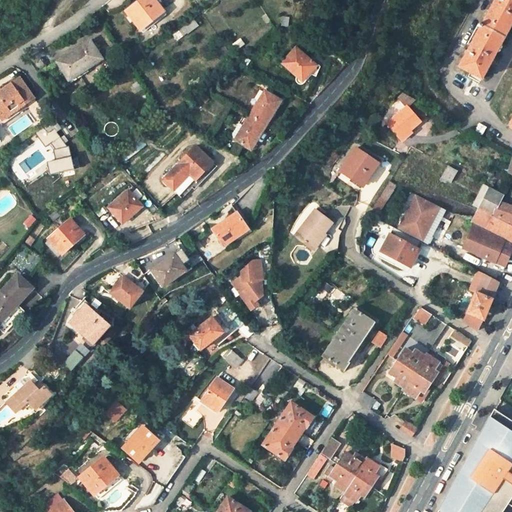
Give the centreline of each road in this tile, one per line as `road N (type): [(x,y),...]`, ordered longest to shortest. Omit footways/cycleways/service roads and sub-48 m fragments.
road 1 (unclassified): [(378,0),(358,51),(320,108),(249,178),(67,287),(0,363)]
road 2 (residential): [(283,498),(204,446),(159,511)]
road 3 (residential): [(480,0),(447,80),(511,136)]
road 4 (residential): [(413,297),(346,404)]
road 5 (tertiary): [(440,466),(497,354)]
road 6 (residential): [(0,67),(103,0)]
